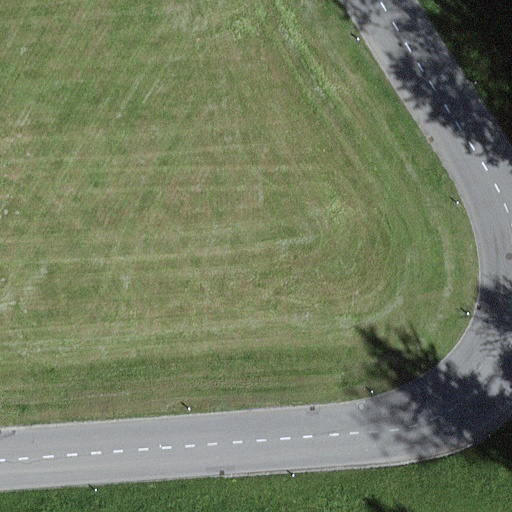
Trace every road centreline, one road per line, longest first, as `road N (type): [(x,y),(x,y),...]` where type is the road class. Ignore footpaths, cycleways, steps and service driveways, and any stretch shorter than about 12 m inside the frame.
road 1 (tertiary): [(511,347),(483,399),(403,432),(0,461)]
road 2 (tertiary): [(376,0),(509,215),(511,235)]
